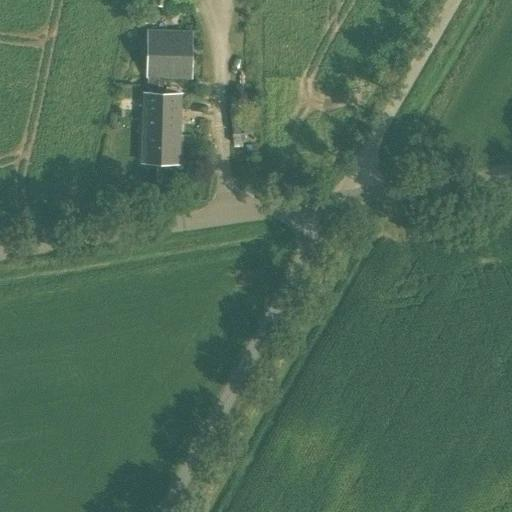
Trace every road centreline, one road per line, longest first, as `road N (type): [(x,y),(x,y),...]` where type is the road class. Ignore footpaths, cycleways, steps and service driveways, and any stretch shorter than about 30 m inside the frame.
road 1 (unclassified): [(159,511),(304,259),(318,204)]
road 2 (unclassified): [(318,204),(0,255)]
road 3 (unclassified): [(361,197),(373,140),(453,0)]
road 4 (unclassified): [(511,174),(361,197)]
